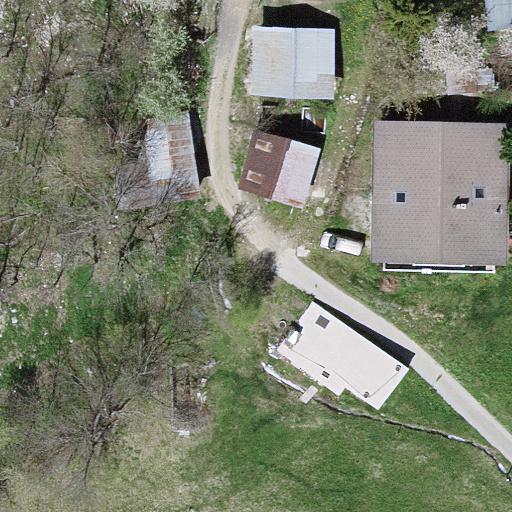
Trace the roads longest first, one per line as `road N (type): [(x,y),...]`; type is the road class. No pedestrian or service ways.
road 1 (residential): [(283,254),(511,439)]
road 2 (track): [(227,0),(222,143),(231,200),(283,254)]
